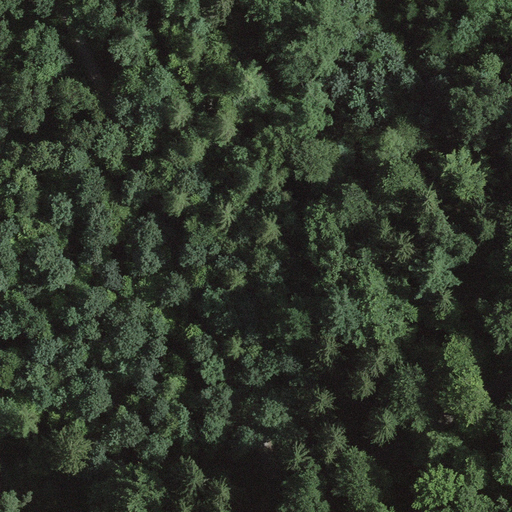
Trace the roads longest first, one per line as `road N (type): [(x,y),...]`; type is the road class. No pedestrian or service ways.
road 1 (track): [(283,507),(62,0)]
road 2 (track): [(511,383),(271,511)]
